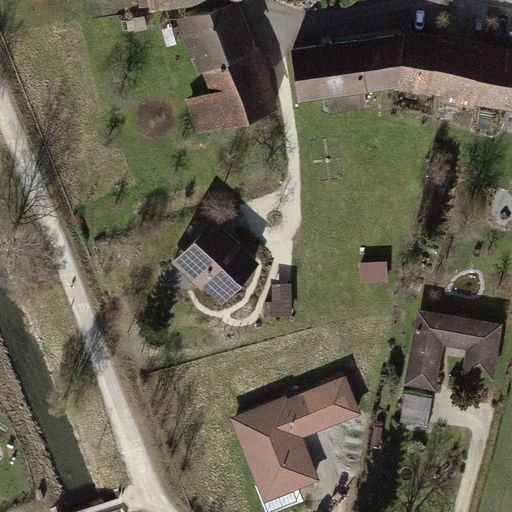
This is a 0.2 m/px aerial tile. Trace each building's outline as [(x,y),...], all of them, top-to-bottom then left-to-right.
[(213,0),(128,0),(130,12),(213,0)] [(255,46),(231,0),(226,0),(167,15),(209,91),(187,98),(200,133),(272,106),(255,46)] [(354,36),(285,45),(295,100),(321,95),(324,115),(363,108),(358,89),(388,84),(425,85),(434,38),(405,30),(354,36)] [(511,136),(511,48),(435,33),(434,38),(425,85),(423,92),(511,109),(506,135),(511,136)] [(205,214),(165,263),(215,305),(250,263),(230,247),(236,239),(205,214)] [(385,263),(356,264),(357,284),(386,283),(385,263)] [(287,283),(268,284),(268,303),(261,303),(261,316),(287,315),(287,283)] [(499,325),(413,310),(400,385),(430,391),(438,346),(464,351),(459,378),(489,383),(499,325)] [(285,397),(228,418),(260,502),(314,482),(298,439),(339,424),(325,386),(286,401),(285,397)] [(429,400),(403,396),(398,424),(425,429),(429,400)]
